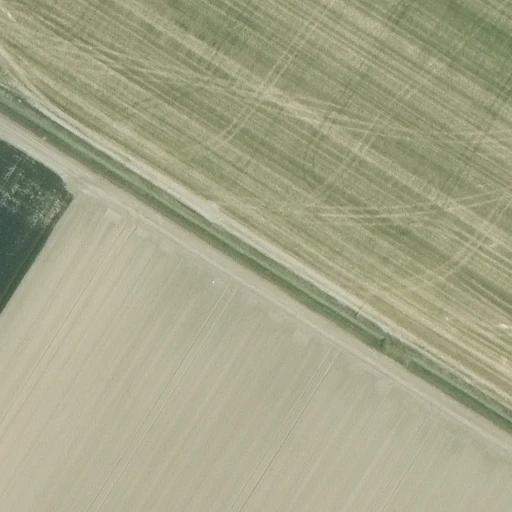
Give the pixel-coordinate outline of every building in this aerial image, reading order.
[(112,146),(120,138),(110,126),(101,134),(112,146)] [(124,155),(134,151),(128,136),(118,140),(124,155)] [(140,167),(152,162),(146,147),(135,151),(140,167)] [(164,156),(152,161),(159,176),(171,171),(164,156)] [(179,169),(170,175),(179,188),(188,182),(179,169)] [(199,178),(187,184),(195,198),(206,192),(199,178)]
